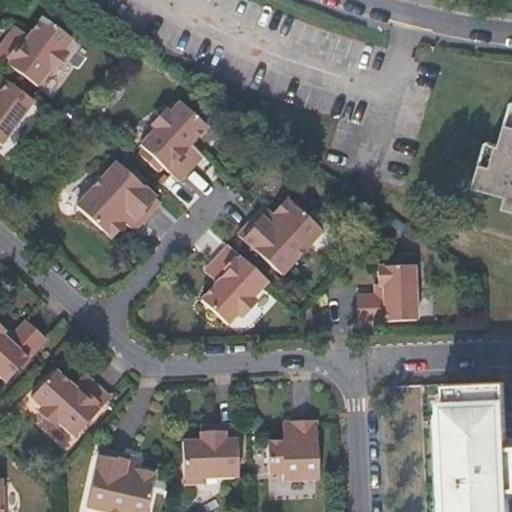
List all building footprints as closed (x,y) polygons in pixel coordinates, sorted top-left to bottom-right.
[(13,35),(0,51),(0,57),(38,86),(52,69),(58,68),(66,58),(65,50),(74,37),(47,17),(32,36),(28,34),(22,41),(13,35)] [(37,103),(0,75),(0,144),(4,148),(37,103)] [(158,130),(144,146),(147,148),(141,155),(165,177),(170,171),(182,182),(199,164),(191,155),(198,147),(195,144),(210,127),(183,102),(174,114),(165,114),(158,121),(158,130)] [(491,165),(479,163),(473,185),(506,195),(503,206),(511,209),(511,123),(506,123),(501,144),(497,143),(491,165)] [(485,141),(479,163),(491,165),(497,143),(485,141)] [(118,163),(76,207),(110,240),(124,224),(130,229),(136,222),(140,226),(161,203),(149,191),(155,185),(131,162),(125,169),(118,163)] [(241,237),(283,277),(325,233),(291,201),(276,217),(271,212),(265,219),(260,215),(241,237)] [(268,282),(230,247),(212,265),(220,274),(213,281),(217,285),(201,302),(226,326),(236,315),(245,315),(254,306),(253,297),(268,282)] [(360,295),(360,323),(419,322),(417,267),(382,268),(382,287),(387,288),(385,295),(360,295)] [(47,341),(26,323),(8,342),(4,337),(5,333),(0,328),(0,378),(6,385),(47,341)] [(59,424),(75,439),(111,401),(91,382),(84,391),(76,384),(73,387),(56,372),(31,397),(43,408),(43,415),(52,425),(59,424)] [(506,464),(511,463),(511,441),(505,441),(503,385),(444,387),(444,395),(438,396),(443,511),(508,511),(508,500),(506,464)] [(316,426),(291,426),(290,441),(284,441),(284,446),(269,447),(270,478),(283,478),(283,487),(319,485),(316,426)] [(239,429),(212,430),(212,437),(203,437),(203,446),(185,446),(187,489),(209,488),(209,483),(241,482),(239,429)] [(107,510),(113,511),(149,511),(158,473),(138,470),(139,463),(129,460),(130,456),(102,450),(89,506),(107,510)]
